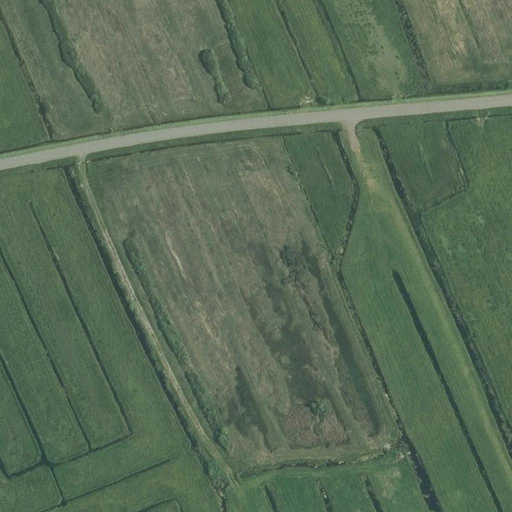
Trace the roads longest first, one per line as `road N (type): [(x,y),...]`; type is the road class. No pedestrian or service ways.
road 1 (tertiary): [(0,164),(177,132),(511,101)]
road 2 (track): [(77,149),(104,234),(167,369),(234,482)]
road 3 (track): [(247,511),(234,482),(388,461)]
